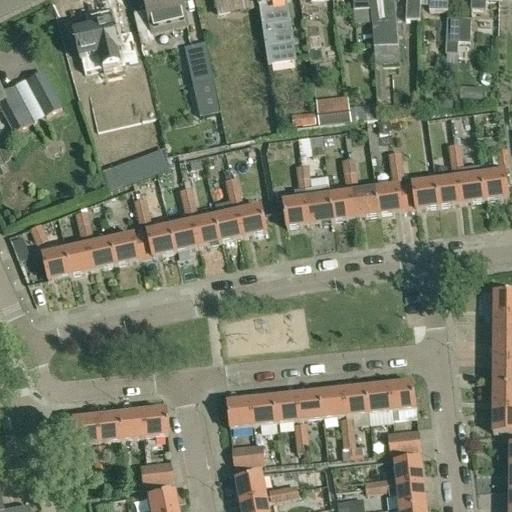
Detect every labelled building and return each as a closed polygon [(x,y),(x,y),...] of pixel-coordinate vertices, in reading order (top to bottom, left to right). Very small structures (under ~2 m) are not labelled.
[(180,0),(143,0),(154,37),(187,29),(180,0)] [(257,0),(259,12),(262,33),(265,50),(268,69),(296,64),(293,45),(290,26),(285,0),(257,0)] [(353,0),(353,13),(369,13),(369,0),(353,0)] [(369,0),(373,52),(391,51),(398,51),(394,0),(369,0)] [(399,0),(407,0),(406,24),(420,24),(421,0),(399,0)] [(446,15),(446,0),(429,0),(429,14),(446,15)] [(485,15),(485,0),(471,0),(471,15),(485,15)] [(445,56),(457,57),(458,45),(459,21),(446,21),(445,56)] [(471,22),(459,21),(458,45),(470,46),(471,22)] [(140,66),(133,36),(117,39),(113,22),(102,25),(101,23),(100,23),(100,25),(96,26),(95,24),(94,25),(95,26),(92,27),(93,30),(74,34),(81,63),(85,79),(103,74),(103,76),(123,71),(123,70),(140,66)] [(213,81),(209,64),(206,47),(184,51),(192,86),(194,86),(201,117),(220,113),(213,81)] [(28,84),(46,121),(62,113),(44,76),(28,84)] [(2,97),(0,93),(0,106),(15,136),(34,127),(15,90),(2,97)] [(460,91),(460,103),(484,105),(484,92),(460,91)] [(439,112),(454,112),(453,97),(439,97),(439,112)] [(350,126),(348,111),(346,99),(316,103),(320,129),(350,126)] [(346,99),(348,111),(350,126),(379,122),(377,108),(350,111),(348,99),(346,99)] [(208,122),(212,134),(229,128),(226,116),(208,122)] [(315,118),(304,119),(305,130),(316,129),(315,118)] [(377,124),(378,137),(391,135),(389,122),(377,124)] [(310,141),(312,160),(325,158),(322,140),(310,141)] [(448,151),(450,167),(453,167),(463,165),(461,149),(448,151)] [(499,173),(511,171),(508,154),(496,156),(499,173)] [(403,173),(401,157),(388,159),(391,175),(403,173)] [(204,163),(207,171),(215,169),(213,161),(204,163)] [(342,165),(344,181),(357,179),(355,163),(342,165)] [(190,167),(192,175),(203,173),(201,165),(190,167)] [(450,167),(452,181),(458,180),(457,172),(463,171),(463,165),(453,167),(450,167)] [(463,171),(457,172),(459,182),(462,208),(483,205),(480,179),(482,179),(481,169),(463,171)] [(308,170),(296,172),(298,187),(310,185),(308,170)] [(403,173),(391,175),(392,186),(404,184),(403,173)] [(482,179),(480,179),(483,205),(509,201),(505,176),(482,179)] [(357,179),(344,181),(346,191),(358,190),(357,179)] [(459,182),(429,186),(433,212),(462,208),(459,182)] [(225,185),(229,201),(240,199),(237,183),(225,185)] [(296,203),(283,205),(286,231),(310,228),(306,202),(307,202),(306,193),(311,193),(310,185),(298,187),(299,194),(295,195),(296,203)] [(429,186),(399,190),(402,216),(410,215),(433,212),(429,186)] [(311,193),(306,193),(307,202),(306,202),(310,228),(334,225),(331,199),(329,190),(316,192),(311,193)] [(393,191),(376,193),(379,219),(402,216),(399,190),(393,191)] [(180,195),(184,211),(195,208),(192,193),(180,195)] [(376,193),(353,196),(356,222),(379,219),(376,193)] [(333,199),(331,199),(334,225),(356,222),(353,196),(346,197),(333,199)] [(240,199),(229,201),(231,214),(243,211),(240,199)] [(134,205),(138,221),(149,219),(146,203),(134,205)] [(195,208),(184,211),(186,224),(198,222),(195,208)] [(261,211),(238,216),(244,241),(267,236),(261,211)] [(75,218),(79,234),(90,231),(87,216),(75,218)] [(238,216),(215,221),(221,246),(244,241),(238,216)] [(149,219),(138,221),(140,231),(152,229),(149,219)] [(215,221),(193,225),(198,251),(221,246),(215,221)] [(193,225),(170,230),(175,256),(198,251),(193,225)] [(37,249),(48,244),(42,228),(30,233),(37,249)] [(153,234),(147,235),(153,261),(175,256),(170,230),(153,234)] [(90,231),(79,234),(81,246),(93,244),(90,231)] [(140,237),(117,242),(122,268),(153,261),(147,235),(140,237)] [(117,242),(88,248),(94,274),(121,268),(122,268),(117,242)] [(88,248),(65,253),(71,279),(94,274),(88,248)] [(14,253),(18,265),(30,261),(26,249),(14,253)] [(65,253),(42,258),(48,284),(71,279),(65,253)] [(511,296),(494,297),(494,321),(511,320),(511,296)] [(511,320),(494,321),(494,344),(511,343),(511,320)] [(511,343),(494,344),(494,367),(511,366),(511,343)] [(0,390),(9,388),(5,365),(0,365),(0,390)] [(511,366),(494,367),(494,390),(511,389),(511,366)] [(413,386),(389,389),(392,415),(416,413),(413,386)] [(389,389),(366,392),(369,418),(392,415),(389,389)] [(511,389),(494,390),(494,413),(511,412),(511,389)] [(366,392),(343,394),(346,420),(353,420),(354,431),(370,429),(369,418),(366,392)] [(343,394),(320,396),(323,423),(346,420),(343,394)] [(320,396),(297,399),(300,425),(323,423),(320,396)] [(297,399),(274,401),(277,428),(300,425),(297,399)] [(274,401),(251,404),(254,430),(277,428),(274,401)] [(227,406),(230,433),(254,430),(251,404),(227,406)] [(511,436),(511,412),(494,413),(494,436),(511,436)] [(167,439),(164,414),(140,416),(143,442),(167,439)] [(140,416),(117,419),(120,445),(143,442),(140,416)] [(117,419),(94,421),(97,447),(120,445),(117,419)] [(70,423),(73,450),(97,447),(94,421),(70,423)] [(340,425),(342,439),(354,437),(352,423),(340,425)] [(294,430),(296,444),(308,442),(306,428),(294,430)] [(391,459),(420,455),(418,435),(388,439),(391,459)] [(344,453),(349,452),(350,463),(361,462),(360,451),(356,452),(354,437),(342,439),(344,453)] [(310,457),(308,442),(296,444),(298,458),(310,457)] [(91,451),(93,466),(105,464),(104,450),(91,451)] [(262,450),(232,453),(234,472),(264,469),(262,450)] [(395,466),(398,490),(423,488),(421,463),(395,466)] [(106,479),(105,464),(93,466),(94,480),(106,479)] [(142,490),(172,487),(170,468),(140,472),(142,490)] [(236,484),(241,508),(266,503),(262,479),(236,484)] [(388,497),(388,504),(399,502),(399,511),(412,511),(426,511),(423,488),(398,490),(394,491),(393,484),(379,486),(380,498),(388,497)] [(379,486),(364,488),(365,492),(351,494),(352,502),(380,498),(379,486)] [(297,490),(283,493),(285,504),(299,502),(298,497),(306,495),(304,488),(297,489),(297,490)] [(283,493),(269,495),(271,507),(285,504),(283,493)] [(146,500),(148,511),(175,511),(172,496),(146,500)] [(17,511),(1,511),(0,501),(0,511),(28,511),(28,510),(17,511)] [(241,508),(241,511),(268,511),(266,503),(241,508)]
